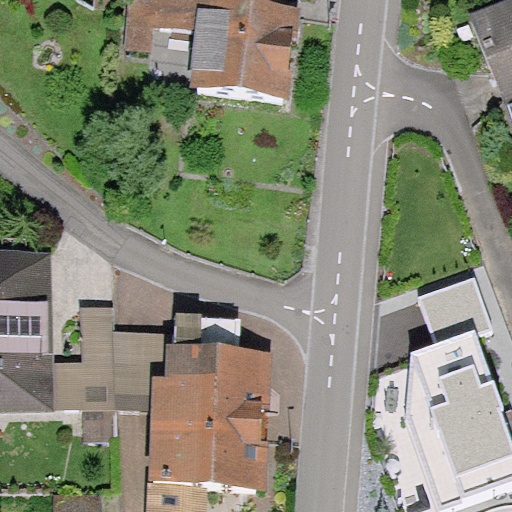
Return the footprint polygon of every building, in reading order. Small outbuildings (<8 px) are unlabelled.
[(131,0),(127,48),(151,50),(154,26),(199,30),(193,93),(290,103),(300,9),(252,4),(224,1),(224,0),(131,0)] [(511,3),(470,20),(511,126),(511,3)] [(0,255),(0,416),(56,415),(55,366),(52,254),(0,255)] [(511,440),(511,372),(484,286),(420,305),(435,357),(381,372),(378,424),(407,511),(454,511),(511,493),(511,459),(506,443),(511,440)] [(90,366),(55,366),(56,415),(85,413),(85,445),(118,445),(119,414),(154,414),(155,383),(172,384),(173,353),(171,335),(110,336),(110,312),(89,312),(90,366)] [(154,414),(149,511),(238,511),(239,486),(263,487),(265,444),(258,444),(260,406),(269,407),(270,357),(173,353),(172,384),(155,383),(154,414)] [(101,511),(101,497),(55,498),(55,511),(101,511)]
